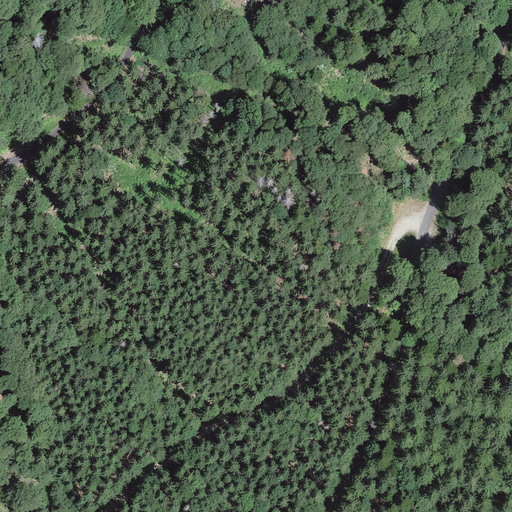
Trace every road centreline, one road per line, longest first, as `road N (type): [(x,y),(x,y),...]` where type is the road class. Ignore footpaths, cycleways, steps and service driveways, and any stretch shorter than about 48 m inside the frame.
road 1 (track): [(429,222),(402,222),(366,307),(284,396),(200,433),(106,511)]
road 2 (track): [(329,511),(391,383),(429,222)]
road 3 (track): [(166,0),(121,78),(71,122),(0,164)]
road 4 (track): [(429,222),(511,10)]
